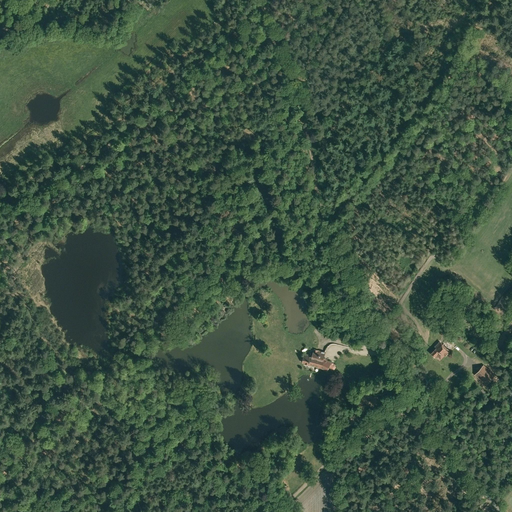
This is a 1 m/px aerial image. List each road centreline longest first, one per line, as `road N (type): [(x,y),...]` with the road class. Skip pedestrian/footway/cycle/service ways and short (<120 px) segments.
road 1 (track): [(402,385),(341,279),(298,99),(259,5)]
road 2 (track): [(0,213),(133,129),(259,5)]
road 3 (track): [(402,385),(277,511)]
road 4 (track): [(121,372),(29,511)]
road 5 (unclassified): [(497,511),(402,385)]
